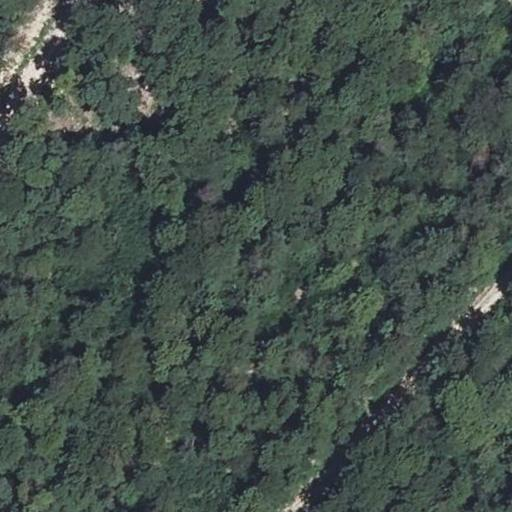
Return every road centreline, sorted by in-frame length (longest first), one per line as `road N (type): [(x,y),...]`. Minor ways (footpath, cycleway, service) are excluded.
road 1 (track): [(276,511),(511,256)]
road 2 (track): [(0,130),(92,0)]
